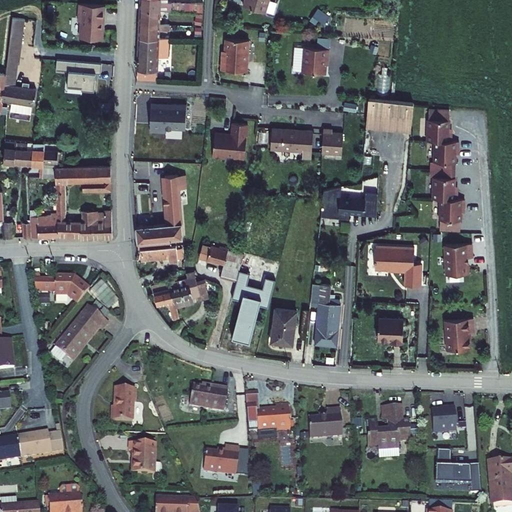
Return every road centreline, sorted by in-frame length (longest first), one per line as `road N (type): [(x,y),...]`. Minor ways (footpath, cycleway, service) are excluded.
road 1 (unclassified): [(342,378),(352,233),(386,225),(394,136)]
road 2 (residential): [(493,382),(481,115)]
road 3 (unknown): [(128,281),(168,275),(184,261),(204,90)]
road 4 (residential): [(145,312),(95,374),(83,404),(87,440),(122,511)]
road 5 (residential): [(124,85),(233,92),(259,109),(337,117)]
road 6 (residential): [(342,378),(205,356),(172,340),(145,312)]
road 7 (residential): [(112,260),(123,234),(124,85)]
road 8 (residential): [(493,382),(342,378)]
road 9 (residential): [(17,250),(42,396)]
